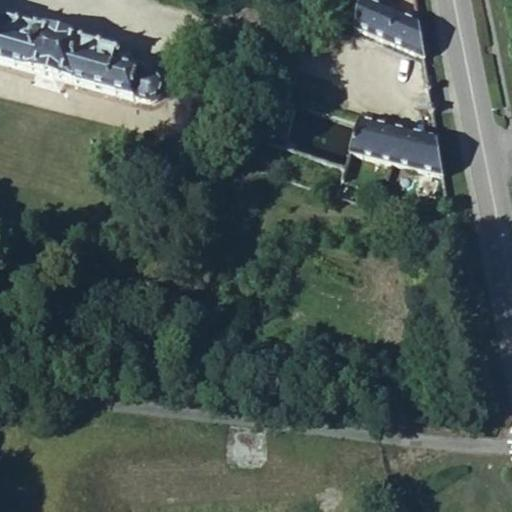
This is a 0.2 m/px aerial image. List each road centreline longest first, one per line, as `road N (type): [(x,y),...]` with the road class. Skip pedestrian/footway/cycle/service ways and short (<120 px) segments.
road 1 (unclassified): [(0,385),(511,442)]
road 2 (tertiary): [(451,0),(511,299)]
